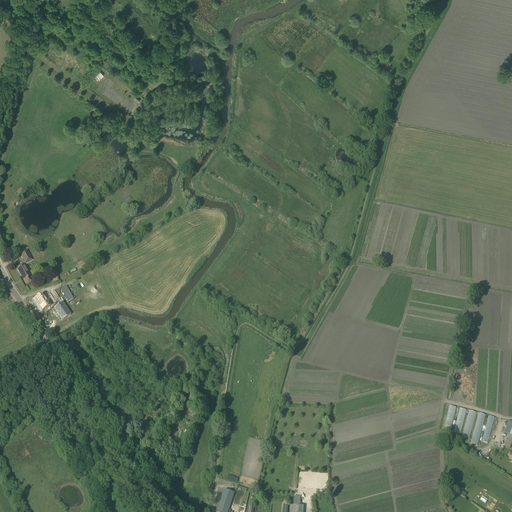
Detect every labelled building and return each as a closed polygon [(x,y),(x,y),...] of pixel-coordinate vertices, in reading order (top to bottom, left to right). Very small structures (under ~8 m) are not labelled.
[(100,72),(95,77),(98,80),(103,76),(100,72)] [(147,102),(144,100),(143,101),(142,101),(139,105),(141,107),(138,111),(140,112),(147,102)] [(32,260),(26,251),(20,254),(25,263),(32,260)] [(23,263),(20,265),(16,267),(26,285),(33,281),(23,263)] [(67,286),(61,289),(67,303),(73,300),(67,286)] [(44,297),(36,303),(44,315),(52,310),(44,297)] [(62,303),(53,308),(61,321),(70,315),(62,303)] [(43,319),(49,330),(56,326),(50,315),(43,319)] [(449,405),(444,430),(451,431),(457,407),(449,405)] [(459,408),(454,433),(462,434),(466,409),(459,408)] [(469,410),(463,436),(471,438),(477,412),(469,410)] [(478,413),(471,444),(479,446),(486,415),(478,413)] [(489,444),(495,417),(488,416),(482,442),(489,444)] [(223,490),(216,511),(227,511),(233,492),(223,490)]
